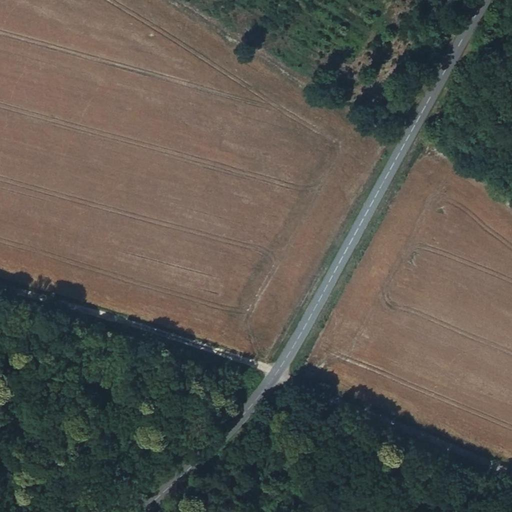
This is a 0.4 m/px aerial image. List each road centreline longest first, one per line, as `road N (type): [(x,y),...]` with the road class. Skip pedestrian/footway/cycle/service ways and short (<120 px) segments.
road 1 (tertiary): [(484,0),(277,371),(243,415),(130,511)]
road 2 (track): [(511,472),(277,371),(0,291)]
